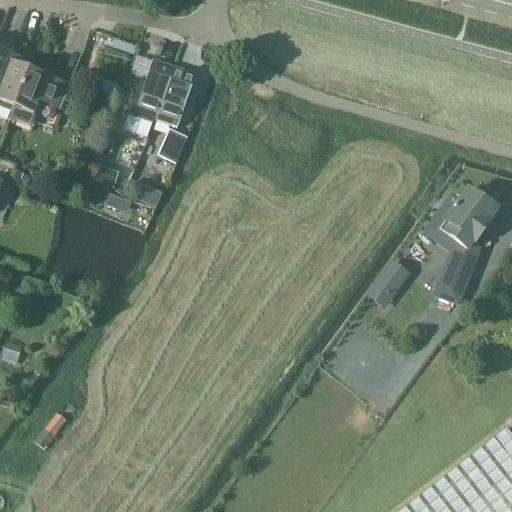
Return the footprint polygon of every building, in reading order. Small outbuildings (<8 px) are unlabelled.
[(0,86),(12,58),(0,52),(0,86)] [(0,109),(10,113),(29,65),(12,58),(0,86),(0,109)] [(140,80),(128,117),(153,125),(154,123),(155,123),(174,70),(153,63),(146,82),(140,80)] [(10,113),(5,123),(6,124),(7,121),(29,129),(33,117),(38,104),(48,107),(58,83),(28,71),(30,65),(29,65),(10,113)] [(174,70),(155,123),(176,131),(194,77),(174,70)] [(68,87),(58,83),(48,107),(59,111),(68,87)] [(185,139),(170,133),(158,159),(173,165),(185,139)] [(95,166),(89,182),(110,189),(115,173),(95,166)] [(12,171),(8,180),(18,184),(28,188),(31,179),(22,175),(12,171)] [(485,220),(493,210),(483,202),(483,203),(469,193),(458,208),(457,207),(454,211),(450,208),(440,221),(444,224),(438,232),(463,251),(458,257),(474,264),(479,252),(471,246),(472,244),(475,246),(490,224),(485,220)] [(121,213),(125,204),(108,196),(104,205),(121,213)] [(405,276),(392,266),(376,288),(389,298),(405,276)] [(434,298),(457,306),(465,286),(442,277),(434,298)] [(69,420),(59,413),(36,444),(46,451),(69,420)] [(511,511),(511,439),(505,430),(400,511),(511,511)]
